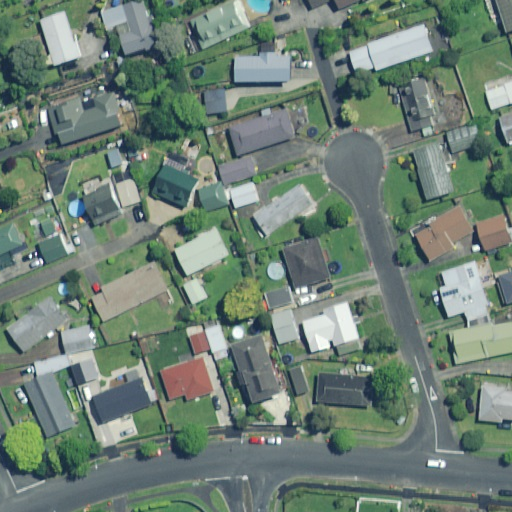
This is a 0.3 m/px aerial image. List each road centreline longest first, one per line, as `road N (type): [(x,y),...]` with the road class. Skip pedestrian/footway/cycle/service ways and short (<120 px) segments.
road 1 (residential): [(435,471),(434,417),(351,154)]
road 2 (residential): [(247,458),(133,471),(26,509)]
road 3 (residential): [(435,471),(247,458)]
